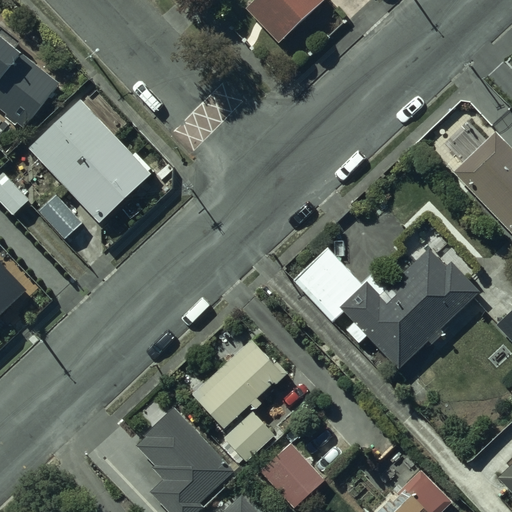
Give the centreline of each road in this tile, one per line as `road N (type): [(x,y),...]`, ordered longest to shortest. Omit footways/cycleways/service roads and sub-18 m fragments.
road 1 (residential): [(271,183),(29,414)]
road 2 (residential): [(470,0),(271,183)]
road 3 (residential): [(97,0),(271,183)]
road 4 (residential): [(115,511),(29,414)]
